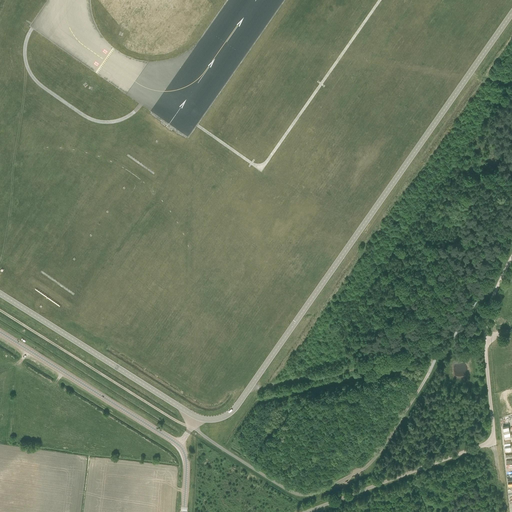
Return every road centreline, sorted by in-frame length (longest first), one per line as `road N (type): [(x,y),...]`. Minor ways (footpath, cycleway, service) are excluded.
road 1 (track): [(511,239),(379,452),(313,494),(289,490),(0,309)]
road 2 (unclassified): [(184,511),(178,445),(0,332)]
road 3 (unclassified): [(309,511),(493,442)]
road 4 (unclassified): [(493,442),(486,322)]
